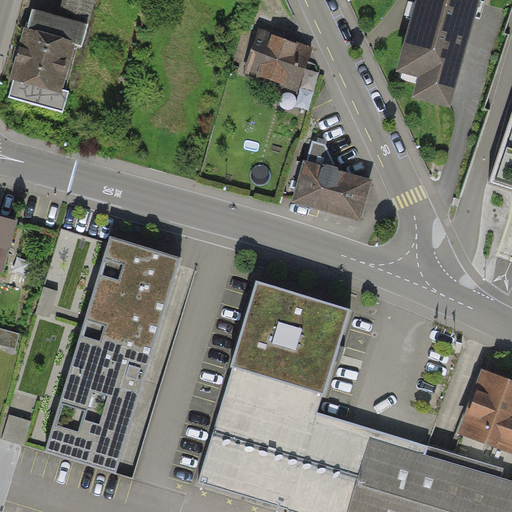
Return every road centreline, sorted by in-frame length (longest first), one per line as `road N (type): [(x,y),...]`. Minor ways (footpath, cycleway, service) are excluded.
road 1 (residential): [(408,269),(352,260),(0,157)]
road 2 (residential): [(408,269),(417,239),(410,200),(317,0)]
